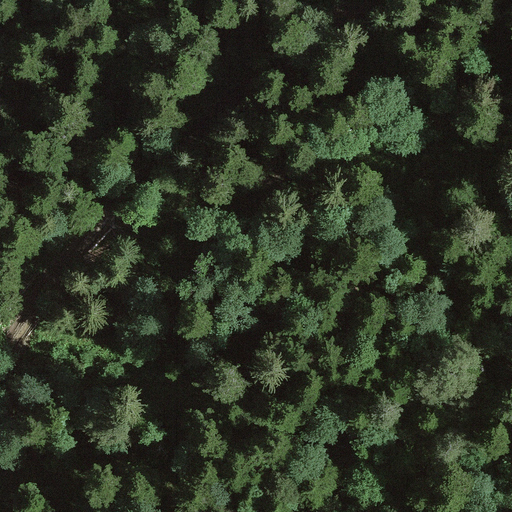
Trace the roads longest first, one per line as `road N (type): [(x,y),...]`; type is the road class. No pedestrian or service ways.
road 1 (track): [(65,264),(354,142),(511,51)]
road 2 (track): [(65,264),(0,376)]
